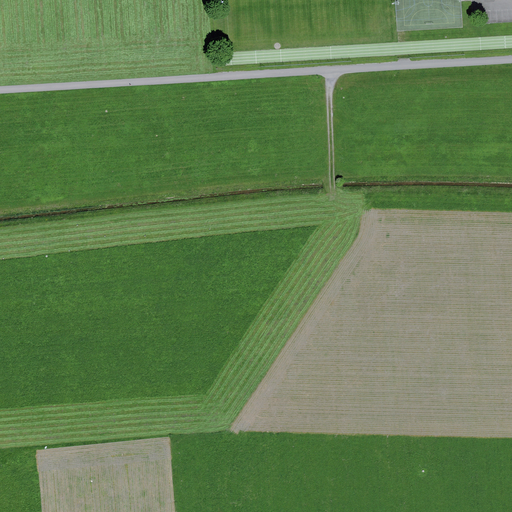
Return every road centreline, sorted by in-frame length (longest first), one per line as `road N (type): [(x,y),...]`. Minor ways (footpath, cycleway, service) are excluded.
road 1 (residential): [(265,76),(511,63)]
road 2 (track): [(329,76),(332,196)]
